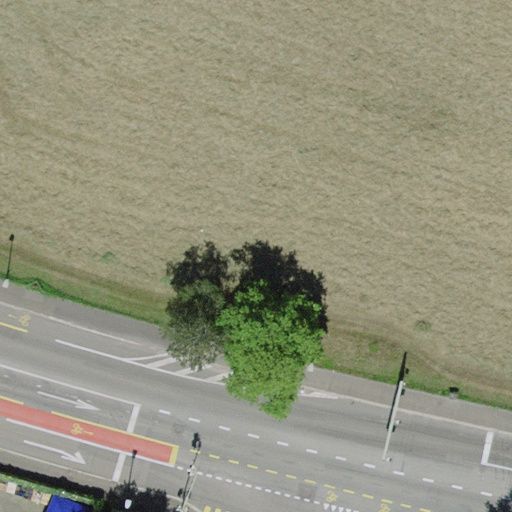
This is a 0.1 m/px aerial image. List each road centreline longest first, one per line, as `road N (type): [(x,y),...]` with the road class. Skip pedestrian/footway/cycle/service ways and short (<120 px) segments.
road 1 (primary): [(338,433),(0,335)]
road 2 (primary): [(0,402),(320,489)]
road 3 (primary): [(511,470),(338,433)]
